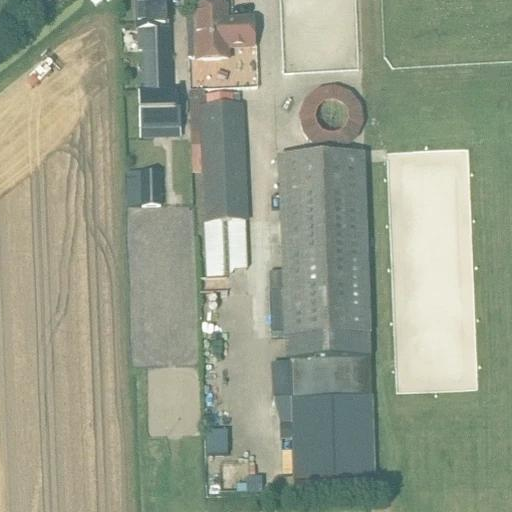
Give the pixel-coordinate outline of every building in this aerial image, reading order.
[(143,95),(138,95),(139,132),(180,131),(179,93),(170,94),(168,7),(158,8),(157,0),(135,0),(136,31),(141,31),(143,95)] [(193,10),(185,10),(186,18),(187,60),(195,60),(195,62),(225,60),(225,50),(251,49),(250,21),(224,22),(223,8),(193,10)] [(207,109),(198,110),(201,175),(203,225),(206,281),(227,280),(232,273),(245,272),(243,223),(237,108),(232,108),(231,97),(207,98),(207,109)] [(277,159),(282,292),(269,293),(270,335),(284,334),(284,340),(370,337),(363,156),(277,159)] [(125,175),(127,209),(160,208),(159,173),(125,175)] [(367,361),(290,363),(291,401),(372,399),(371,361),(367,361)] [(279,443),(292,443),(293,483),(374,481),(372,399),(291,401),(291,426),(279,426),(279,443)] [(226,433),(206,433),(206,458),(226,458),(226,433)] [(261,480),(245,480),(245,495),(261,495),(261,480)]
